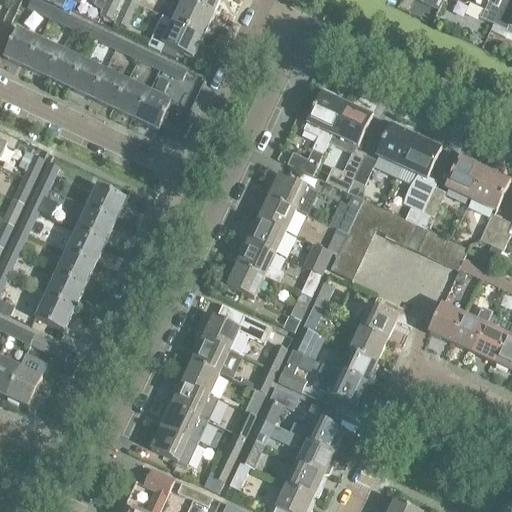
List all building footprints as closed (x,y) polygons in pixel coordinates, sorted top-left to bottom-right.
[(122,0),(121,0),(97,0),(95,7),(102,12),(101,16),(112,21),(122,0)] [(185,0),(184,3),(214,17),(221,0),(185,0)] [(479,21),(493,27),(505,0),(451,0),(465,6),(468,5),(483,12),(479,21)] [(511,0),(505,0),(493,27),(507,34),(509,28),(511,29),(511,0)] [(27,12),(49,22),(54,12),(32,2),(27,12)] [(137,8),(127,3),(117,24),(127,29),(137,8)] [(184,3),(173,25),(204,39),(214,17),(184,3)] [(49,22),(71,33),(76,23),(54,12),(49,22)] [(204,39),(173,25),(162,19),(148,50),(160,56),(164,48),(193,62),(204,39)] [(71,33),(93,43),(98,33),(76,23),(71,33)] [(3,62),(26,73),(39,44),(17,33),(3,62)] [(93,43),(115,53),(120,43),(98,33),(93,43)] [(115,53),(137,63),(142,54),(120,43),(115,53)] [(26,73),(48,83),(61,54),(39,44),(26,73)] [(48,83),(70,93),(83,65),(61,54),(48,83)] [(137,63),(159,74),(164,64),(142,54),(137,63)] [(164,64),(159,74),(182,84),(187,75),(164,64)] [(70,93),(92,104),(105,75),(83,65),(70,93)] [(92,104),(114,114),(127,85),(105,75),(92,104)] [(155,91),(164,95),(169,85),(160,81),(155,91)] [(114,114),(136,124),(149,96),(127,85),(114,114)] [(323,158),(329,146),(347,108),(334,102),(336,99),(324,93),(322,97),(321,96),(303,134),(318,141),(313,153),(307,164),(293,157),(287,168),(313,180),(323,158)] [(149,96),(136,124),(158,135),(171,106),(149,96)] [(347,108),(329,146),(350,156),(335,189),(348,194),(353,183),(365,157),(357,153),(372,120),(347,108)] [(376,160),(402,172),(416,141),(403,135),(404,133),(402,131),(395,127),(393,128),(392,129),(391,129),(376,160)] [(406,223),(417,228),(422,217),(435,191),(437,186),(428,182),(442,153),(441,152),(441,150),(440,148),(433,145),(430,145),(428,146),(416,141),(402,172),(419,180),(418,181),(416,185),(413,188),(411,192),(410,195),(408,200),(407,202),(406,207),(405,209),(411,212),(406,223)] [(44,163),(26,155),(19,170),(27,174),(24,181),(34,185),(44,163)] [(378,163),(365,157),(353,183),(366,189),(378,163)] [(445,192),(471,204),(485,173),(475,168),(477,165),(463,159),(461,162),(460,161),(445,192)] [(49,166),(39,188),(49,193),(59,170),(49,166)] [(485,173),(471,204),(497,216),(511,185),(485,173)] [(280,178),(269,201),(296,214),(307,191),(280,178)] [(24,181),(13,203),(23,208),(34,185),(24,181)] [(39,188),(29,210),(38,215),(49,193),(39,188)] [(98,189),(87,211),(116,224),(126,202),(98,189)] [(435,191),(422,217),(434,222),(446,197),(435,191)] [(269,201),(259,223),(286,236),(296,214),(269,201)] [(13,203),(3,225),(13,230),(23,208),(13,203)] [(358,215),(381,225),(386,214),(364,204),(358,215)] [(29,210),(18,232),(28,237),(38,215),(29,210)] [(348,238),(351,231),(358,215),(349,210),(338,233),(348,238)] [(87,211),(77,233),(106,246),(116,224),(87,211)] [(377,233),(387,238),(396,219),(386,214),(381,225),(377,233)] [(373,241),(377,233),(381,225),(358,215),(351,231),(373,241)] [(481,244),(493,249),(504,223),(493,218),(481,244)] [(386,240),(396,245),(406,223),(396,219),(387,238),(386,240)] [(259,223),(248,245),(275,258),(286,236),(259,223)] [(417,228),(406,223),(396,245),(407,250),(417,228)] [(511,226),(504,223),(493,249),(494,250),(503,254),(504,254),(511,236),(511,226)] [(3,225),(0,231),(0,250),(3,252),(13,230),(3,225)] [(407,250),(417,255),(427,233),(417,228),(407,250)] [(368,252),(373,241),(351,231),(348,238),(346,242),(368,252)] [(18,232),(8,254),(18,259),(28,237),(18,232)] [(77,233),(67,255),(95,268),(106,246),(77,233)] [(338,260),(341,252),(346,242),(348,238),(338,233),(328,255),(333,258),(338,260)] [(417,255),(427,260),(437,238),(427,233),(417,255)] [(427,260),(438,265),(448,243),(437,238),(427,260)] [(363,262),(368,252),(346,242),(341,252),(363,262)] [(438,265),(448,269),(458,247),(448,243),(438,265)] [(275,258),(248,245),(248,247),(244,246),(239,256),(242,258),(238,267),(265,280),(274,284),(279,273),(270,269),(275,258)] [(460,273),(465,262),(469,253),(458,247),(448,269),(459,274),(460,273)] [(493,249),(488,259),(498,264),(503,254),(494,250),(493,249)] [(333,258),(328,255),(322,252),(312,275),(322,280),(333,258)] [(358,273),(363,262),(341,252),(338,260),(336,264),(358,273)] [(8,254),(0,271),(0,277),(8,281),(18,259),(8,254)] [(67,255),(56,277),(85,290),(95,268),(67,255)] [(466,276),(481,282),(486,272),(465,262),(460,273),(466,276)] [(353,284),(358,273),(336,264),(331,274),(353,284)] [(265,280),(238,267),(227,290),(254,303),(265,280)] [(481,282),(503,293),(508,282),(486,272),(481,282)] [(459,274),(455,283),(461,286),(466,276),(460,273),(459,274)] [(322,280),(312,275),(302,297),(312,302),(322,280)] [(0,297),(8,281),(0,277),(0,315),(12,322),(17,311),(0,303),(0,297)] [(56,277),(46,299),(75,312),(85,290),(56,277)] [(503,293),(511,296),(511,283),(508,282),(503,293)] [(325,287),(314,309),(324,314),(335,291),(325,287)] [(312,302),(302,297),(291,320),(301,325),(312,302)] [(75,312),(46,299),(36,321),(64,335),(75,312)] [(372,308),(361,331),(388,343),(399,321),(372,308)] [(428,337),(451,347),(464,319),(441,308),(428,337)] [(223,309),(217,321),(214,319),(203,341),(230,354),(239,336),(264,348),(272,332),(223,309)] [(314,309),(304,331),(314,336),(324,314),(314,309)] [(473,357),(486,329),(491,318),(481,313),(476,324),(464,319),(451,347),(473,357)] [(295,335),(299,325),(289,320),(284,330),(295,335)] [(0,333),(9,338),(13,328),(0,321),(0,333)] [(9,338),(31,348),(36,338),(13,328),(9,338)] [(473,357),(495,368),(509,339),(486,329),(473,357)] [(294,353),(303,357),(309,360),(319,338),(314,336),(304,331),(294,353)] [(361,331),(351,353),(378,366),(388,343),(361,331)] [(36,338),(31,348),(53,358),(58,349),(36,338)] [(495,368),(511,375),(511,340),(509,339),(495,368)] [(197,355),(192,364),(219,377),(230,354),(203,341),(202,344),(198,343),(193,352),(197,355)] [(276,348),(265,370),(276,375),(286,353),(276,348)] [(333,371),(340,375),(367,387),(372,387),(376,379),(373,376),(378,366),(351,353),(343,349),(333,371)] [(294,353),(284,374),(293,379),(303,357),(294,353)] [(0,397),(6,400),(20,371),(0,361),(0,397)] [(192,364),(182,385),(209,398),(219,377),(192,364)] [(265,370),(254,393),(265,398),(276,375),(265,370)] [(20,371),(6,400),(29,411),(43,381),(20,371)] [(293,379),(284,374),(278,386),(301,396),(307,385),(293,379)] [(367,387),(340,375),(329,398),(356,411),(361,411),(365,402),(362,399),(367,387)] [(182,385),(172,407),(199,420),(209,398),(182,385)] [(280,407),(293,413),(298,402),(275,391),(260,422),(271,427),(280,407)] [(254,393),(244,415),(255,420),(265,398),(254,393)] [(208,424),(199,420),(172,407),(170,411),(166,411),(162,418),(165,421),(161,430),(188,443),(197,448),(208,424)] [(238,429),(234,436),(244,441),(255,420),(244,415),(244,416),(232,411),(230,416),(235,418),(231,426),(238,429)] [(290,436),(291,437),(334,457),(345,434),(308,417),(302,430),(295,426),(290,436)] [(261,449),(271,427),(260,422),(250,444),(261,449)] [(188,443),(161,430),(150,453),(177,466),(188,443)] [(234,436),(223,460),(233,465),(244,441),(234,436)] [(303,453),(297,466),(324,479),(324,478),(329,478),(333,469),(330,466),(334,457),(291,437),(288,444),(295,447),(295,449),(303,453)] [(250,471),(261,449),(250,444),(239,466),(250,471)] [(233,465),(223,460),(212,482),(223,487),(233,465)] [(239,495),(250,471),(239,466),(228,490),(239,495)] [(324,479),(297,466),(286,488),(313,501),(314,500),(318,500),(322,491),(320,488),(324,479)] [(132,511),(161,511),(174,484),(151,473),(143,489),(155,495),(146,511),(135,511),(133,511),(132,511)] [(176,496),(193,504),(197,494),(181,486),(176,496)] [(313,501),(286,488),(274,511),(310,511),(309,510),(313,501)] [(197,494),(193,504),(207,510),(212,501),(197,494)]
